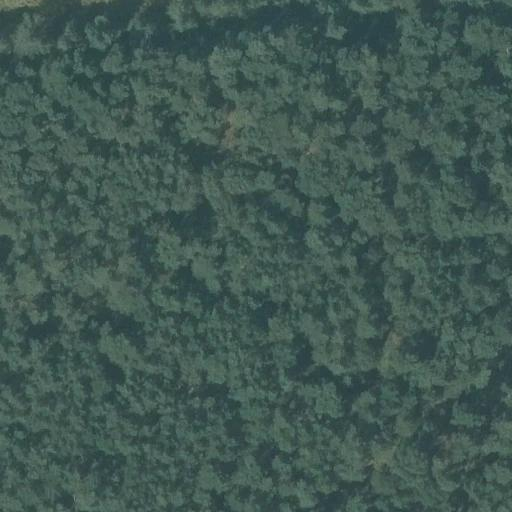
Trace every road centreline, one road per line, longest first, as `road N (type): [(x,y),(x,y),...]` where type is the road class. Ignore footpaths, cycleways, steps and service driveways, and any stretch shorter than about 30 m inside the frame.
road 1 (track): [(0,60),(227,31),(511,14)]
road 2 (track): [(199,0),(0,25)]
